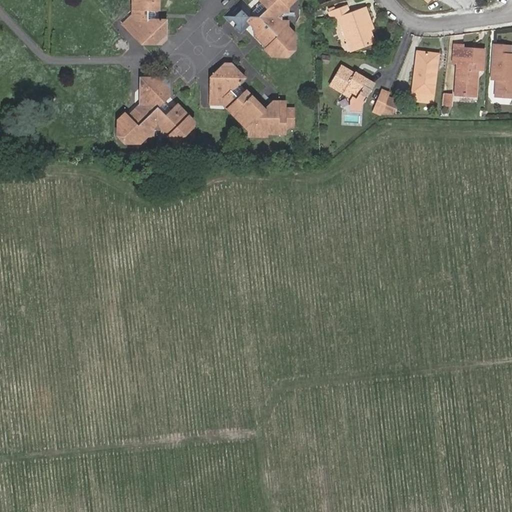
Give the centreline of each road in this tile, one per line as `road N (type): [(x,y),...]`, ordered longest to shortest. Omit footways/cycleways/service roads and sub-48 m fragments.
road 1 (track): [(0,180),(97,177),(136,209),(177,205),(214,178),(328,177),(383,137),(511,137)]
road 2 (track): [(0,459),(251,435),(280,388),(511,357)]
road 3 (residential): [(511,13),(423,25),(387,0)]
